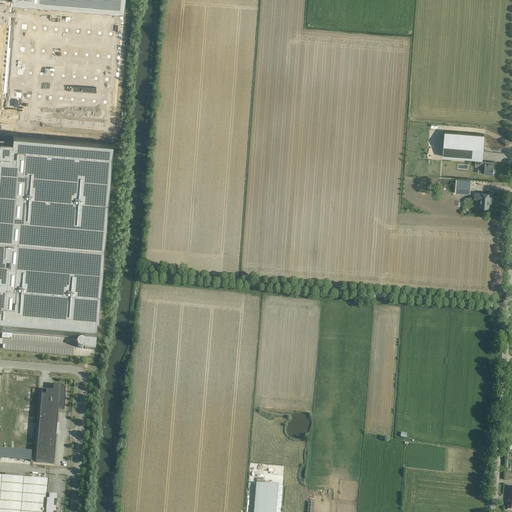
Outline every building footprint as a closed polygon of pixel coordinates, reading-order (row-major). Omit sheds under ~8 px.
[(11,0),(11,2),(123,12),(124,12),(124,0),(11,0)] [(11,2),(1,122),(14,123),(13,131),(19,132),(18,136),(25,136),(26,132),(113,140),(123,12),(11,2)] [(484,135),(445,132),(443,157),(482,160),(484,135)] [(0,331),(56,336),(85,339),(85,342),(86,342),(86,343),(86,344),(86,345),(86,346),(85,346),(85,347),(85,349),(96,350),(97,340),(113,144),(37,138),(13,136),(13,139),(0,137),(0,331)] [(479,165),(479,173),(483,173),(484,173),(493,174),(493,173),(494,173),(494,170),(493,170),(493,169),(494,162),(480,161),(480,166),(479,165)] [(455,192),(455,193),(470,194),(471,181),(456,180),(455,192)] [(481,193),(475,193),(474,198),(481,199),(480,207),(489,208),(489,201),(491,201),(492,194),(481,193)] [(77,344),(77,345),(77,346),(78,347),(78,348),(79,348),(80,348),(81,349),(82,349),(82,348),(83,348),(84,348),(85,347),(85,346),(86,346),(86,345),(86,344),(86,343),(86,342),(85,342),(85,341),(84,341),(84,340),(83,340),(82,339),(81,339),(80,340),(79,340),(78,341),(77,342),(77,343),(77,344)] [(42,391),(36,462),(54,464),(58,412),(63,412),(65,390),(62,387),(54,386),(54,392),(42,391)] [(0,458),(32,460),(33,450),(0,448),(0,458)] [(47,496),(48,481),(0,477),(0,511),(55,511),(56,509),(55,509),(56,503),(57,503),(57,497),(47,496)] [(280,511),(283,486),(256,484),(254,511),(280,511)]
